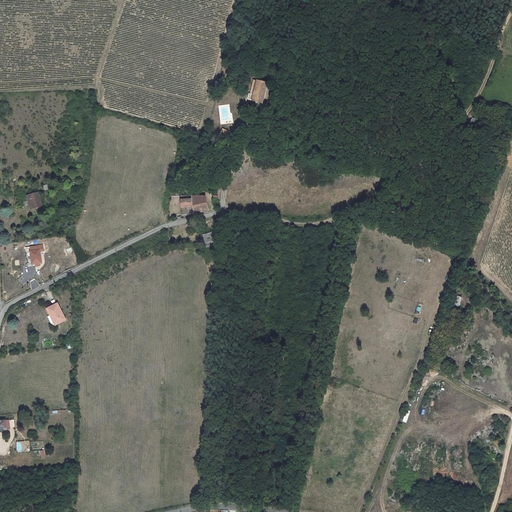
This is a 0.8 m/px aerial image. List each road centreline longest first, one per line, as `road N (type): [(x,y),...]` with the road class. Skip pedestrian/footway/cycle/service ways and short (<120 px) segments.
road 1 (track): [(228,209),(322,224),(396,182),(463,117),(511,11)]
road 2 (residential): [(0,315),(160,227),(228,209)]
road 3 (track): [(511,146),(475,249),(481,270)]
